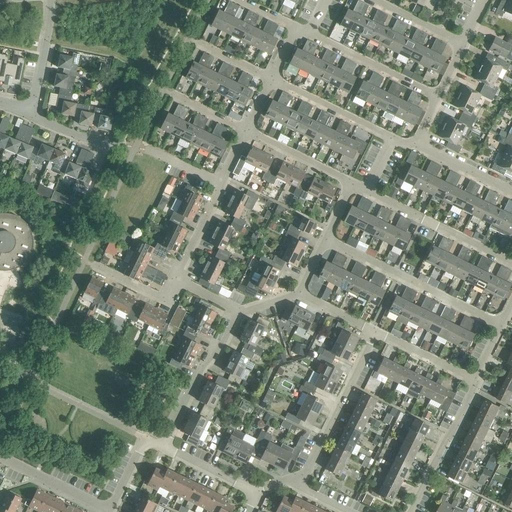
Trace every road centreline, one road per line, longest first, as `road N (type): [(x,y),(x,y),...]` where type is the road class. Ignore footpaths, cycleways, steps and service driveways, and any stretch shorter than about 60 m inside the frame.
road 1 (residential): [(501,327),(325,238)]
road 2 (residential): [(299,488),(378,334)]
road 3 (residential): [(511,263),(366,193)]
road 4 (residential): [(162,448),(238,311)]
road 5 (residential): [(409,511),(476,382)]
road 6 (residential): [(436,98),(307,34)]
road 7 (residential): [(394,137),(273,80)]
road 8 (residential): [(110,509),(0,454)]
